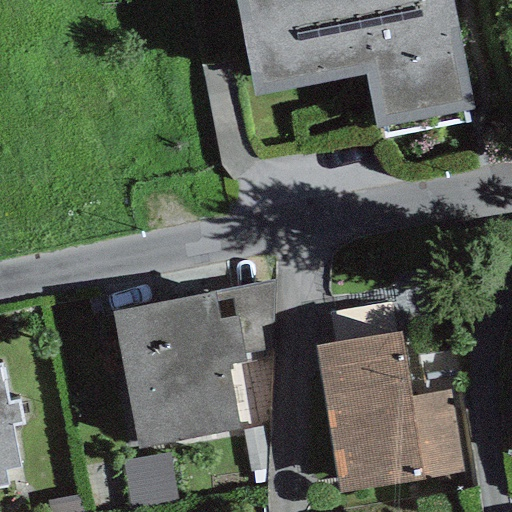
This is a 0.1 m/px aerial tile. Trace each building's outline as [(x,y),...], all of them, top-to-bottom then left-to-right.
[(451,0),(236,0),(254,91),(364,70),(375,124),(382,123),(384,137),(470,120),(467,106),(473,105),(451,0)] [(273,280),(214,291),(219,318),(237,315),(245,359),(271,355),(273,280)] [(237,315),(219,318),(214,291),(112,309),(137,446),(238,428),(226,362),(245,359),(237,315)] [(399,329),(313,343),(339,495),(461,474),(447,388),(410,394),(399,329)] [(0,484),(7,483),(4,468),(19,465),(11,421),(21,419),(18,399),(8,401),(0,360),(0,484)] [(127,507),(175,510),(178,457),(131,453),(127,507)]
